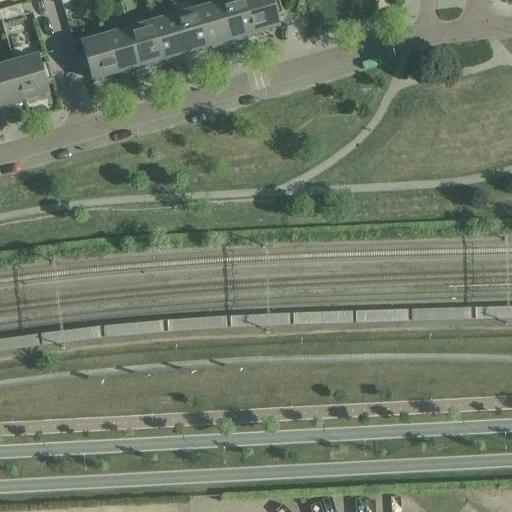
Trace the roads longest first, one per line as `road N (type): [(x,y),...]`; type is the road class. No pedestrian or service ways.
road 1 (tertiary): [(511,426),(0,452)]
road 2 (tertiary): [(0,487),(511,461)]
road 3 (residential): [(86,129),(425,34)]
road 4 (residential): [(86,129),(52,0)]
